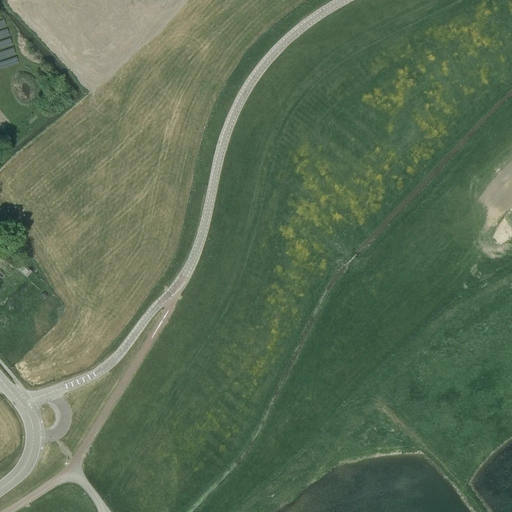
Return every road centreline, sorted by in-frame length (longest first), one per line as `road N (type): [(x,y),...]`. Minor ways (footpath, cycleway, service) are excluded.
road 1 (unclassified): [(342,0),(284,41),(245,90),(220,148),(201,236),(175,287)]
road 2 (unclassified): [(21,405),(93,374),(175,287)]
